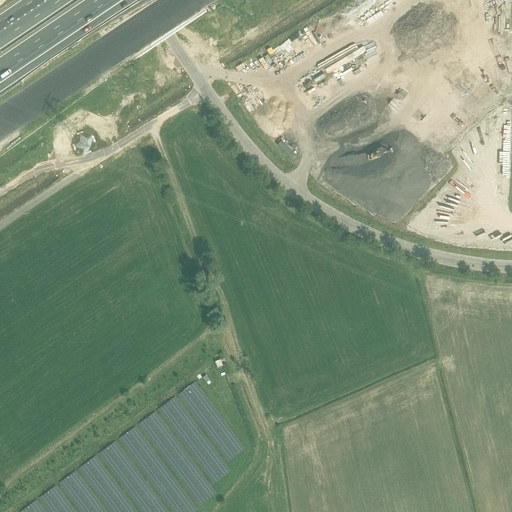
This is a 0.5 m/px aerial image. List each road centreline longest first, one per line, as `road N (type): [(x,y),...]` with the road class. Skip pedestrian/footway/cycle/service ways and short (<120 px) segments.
road 1 (unclassified): [(511,268),(389,243),(295,189),(231,126),(144,0)]
road 2 (track): [(271,426),(161,147)]
road 3 (motorway): [(0,115),(173,0)]
road 4 (motorway): [(0,72),(107,0)]
